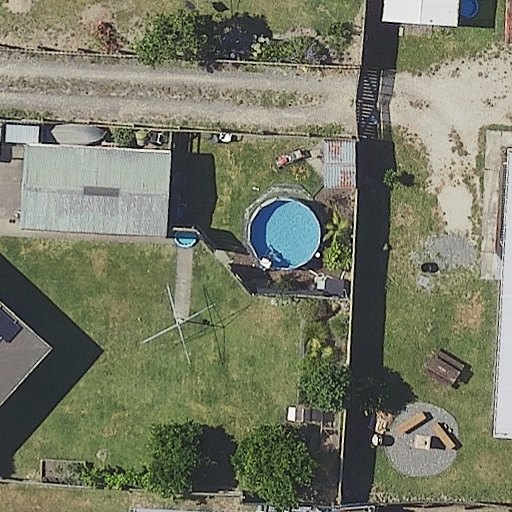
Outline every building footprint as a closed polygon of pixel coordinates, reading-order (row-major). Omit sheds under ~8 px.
[(453,0),(366,0),(365,12),(452,18),(453,0)] [(150,136),(13,132),(10,218),(147,223),(150,136)] [(511,421),(511,134),(497,134),(479,420),(511,421)] [(0,309),(0,371),(31,340),(0,309)] [(248,511),(249,507),(116,500),(115,511),(248,511)]
